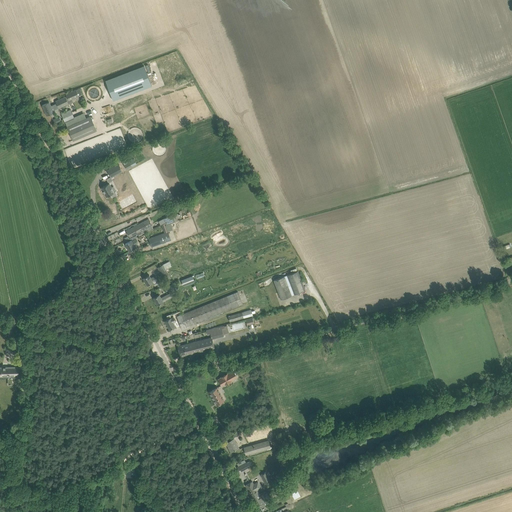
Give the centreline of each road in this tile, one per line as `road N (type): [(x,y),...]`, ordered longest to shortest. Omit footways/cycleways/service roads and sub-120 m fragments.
road 1 (unclassified): [(174,375),(511,282)]
road 2 (unclassified): [(161,351),(0,44)]
road 3 (unclassified): [(161,351),(143,356),(0,320)]
road 4 (unclassified): [(247,511),(174,375)]
